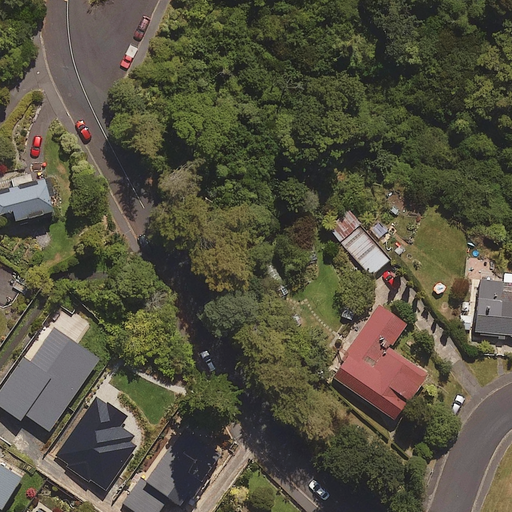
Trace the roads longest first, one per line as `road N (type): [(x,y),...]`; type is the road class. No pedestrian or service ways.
road 1 (residential): [(75,55),(91,111),(267,437),(353,511)]
road 2 (residential): [(451,511),(496,410),(511,403)]
